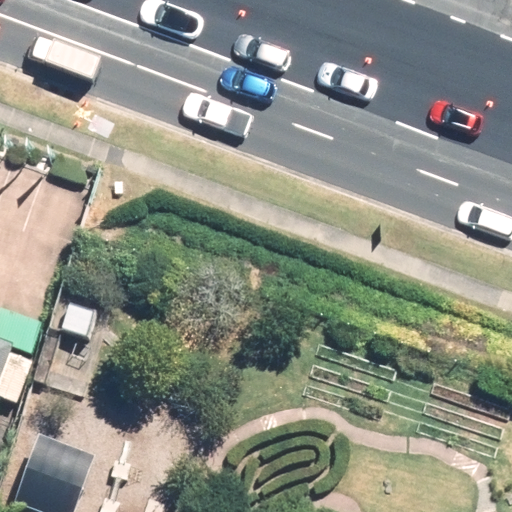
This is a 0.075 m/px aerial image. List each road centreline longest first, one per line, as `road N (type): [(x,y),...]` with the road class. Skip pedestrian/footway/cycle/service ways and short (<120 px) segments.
road 1 (primary): [(511,188),(0,5)]
road 2 (primary): [(309,0),(511,75)]
